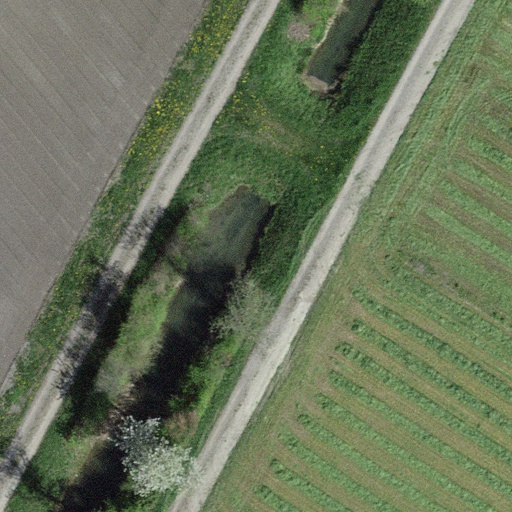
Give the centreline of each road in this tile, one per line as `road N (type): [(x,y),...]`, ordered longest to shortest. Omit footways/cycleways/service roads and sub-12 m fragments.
road 1 (track): [(150,511),(452,0)]
road 2 (track): [(0,445),(255,0)]
road 3 (track): [(196,103),(347,178)]
